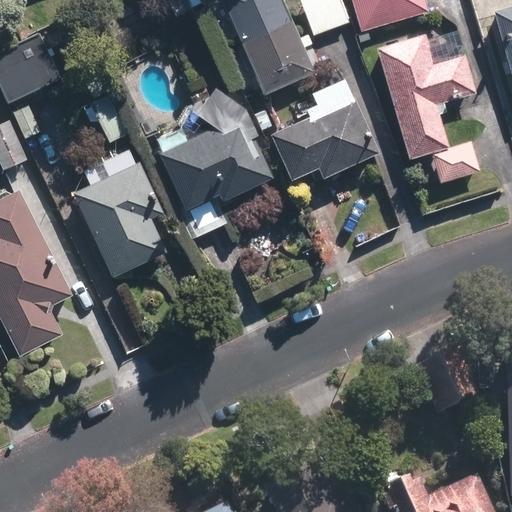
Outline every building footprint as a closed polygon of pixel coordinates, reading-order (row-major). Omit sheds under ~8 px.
[(312,72),(280,0),(216,0),(259,96),(312,72)] [(348,22),(339,0),(297,0),(311,35),(348,22)] [(348,0),(358,32),(427,12),(423,0),(348,0)] [(511,3),(487,11),(511,92),(511,3)] [(60,77),(39,32),(0,50),(0,86),(7,102),(60,77)] [(372,49),(405,160),(428,153),(437,183),(477,171),(468,140),(445,147),(433,105),(473,93),(461,53),(430,63),(422,34),(372,49)] [(94,62),(79,69),(92,97),(107,89),(94,62)] [(107,94),(87,104),(106,142),(126,132),(107,94)] [(350,97),(265,134),(286,181),(313,169),(317,179),(375,153),(350,97)] [(27,104),(12,111),(23,137),(38,130),(27,104)] [(191,237),(222,223),(212,202),(210,196),(214,195),(217,200),(266,177),(237,115),(153,154),(191,237)] [(6,120),(0,122),(0,164),(2,169),(24,158),(6,120)] [(132,163),(125,148),(80,169),(87,184),(69,193),(109,277),(163,252),(147,218),(160,212),(136,161),(132,163)] [(59,334),(48,312),(50,304),(67,295),(15,189),(0,196),(0,324),(16,356),(59,334)] [(413,368),(434,416),(476,396),(455,349),(413,368)] [(334,511),(312,463),(260,488),(271,511),(334,511)] [(493,511),(476,473),(425,497),(416,477),(408,481),(405,474),(384,483),(387,490),(378,494),(386,511),(493,511)] [(228,511),(222,499),(194,511),(228,511)]
